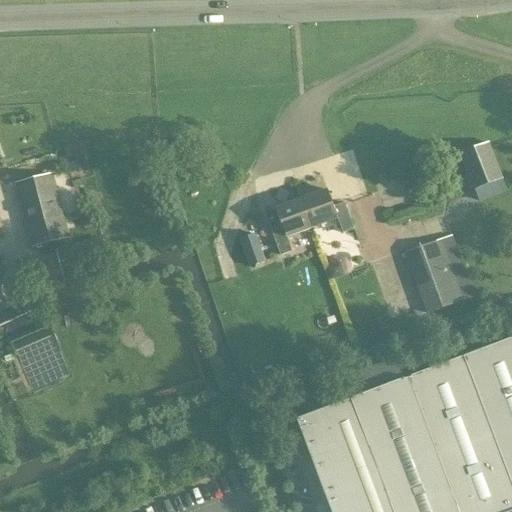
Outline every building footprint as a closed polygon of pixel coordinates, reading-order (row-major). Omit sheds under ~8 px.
[(474,190),(502,179),(488,144),(460,155),(474,190)] [(33,246),(70,236),(53,175),(17,185),(21,198),(33,246)] [(302,199),(312,227),(338,218),(342,234),(354,230),(345,204),(334,208),(328,190),(302,199)] [(287,236),(312,227),(302,199),(276,208),(283,226),(271,230),(281,256),(292,252),(287,236)] [(255,234),(240,240),(251,267),(265,262),(255,234)] [(428,314),(447,307),(473,297),(451,236),(407,254),(428,314)] [(101,239),(86,244),(92,268),(108,264),(101,239)] [(368,323),(372,334),(389,328),(385,317),(368,323)] [(511,339),(297,421),(332,511),(509,511),(511,511),(511,339)]
